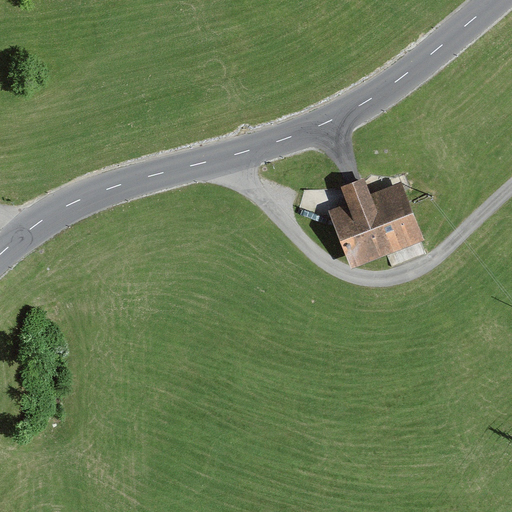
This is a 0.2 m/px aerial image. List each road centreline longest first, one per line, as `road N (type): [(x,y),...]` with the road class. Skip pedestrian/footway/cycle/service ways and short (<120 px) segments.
road 1 (unclassified): [(511,189),(427,269),(378,285),(338,279),(244,178),(233,154)]
road 2 (tertiary): [(233,154),(366,101),(495,0)]
road 3 (tertiary): [(28,230),(80,199),(233,154)]
